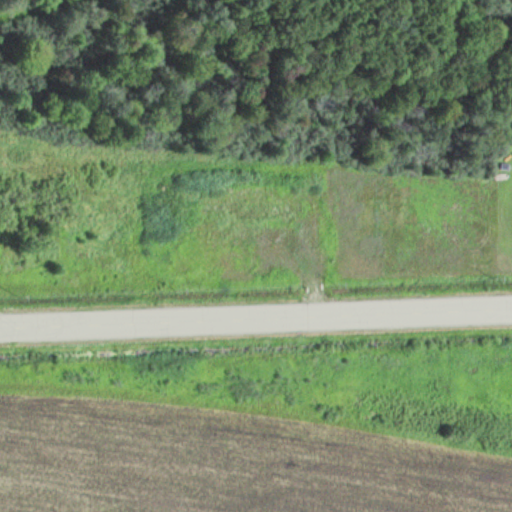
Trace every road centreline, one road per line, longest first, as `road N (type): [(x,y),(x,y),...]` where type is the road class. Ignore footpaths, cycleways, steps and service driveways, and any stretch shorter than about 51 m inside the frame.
road 1 (residential): [(0,328),(313,315)]
road 2 (residential): [(313,315),(511,308)]
